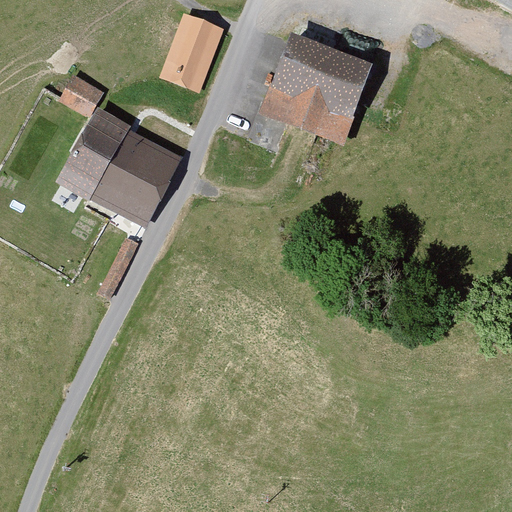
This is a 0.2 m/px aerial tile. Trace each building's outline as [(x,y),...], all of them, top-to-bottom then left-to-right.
[(511,0),(489,0),(511,12),(511,0)] [(183,13),(157,74),(201,93),(228,32),(183,13)] [(380,71),(294,39),(267,112),(353,144),(380,71)] [(58,96),(91,114),(103,92),(70,74),(58,96)] [(102,111),(61,182),(148,234),(185,160),(102,111)]
